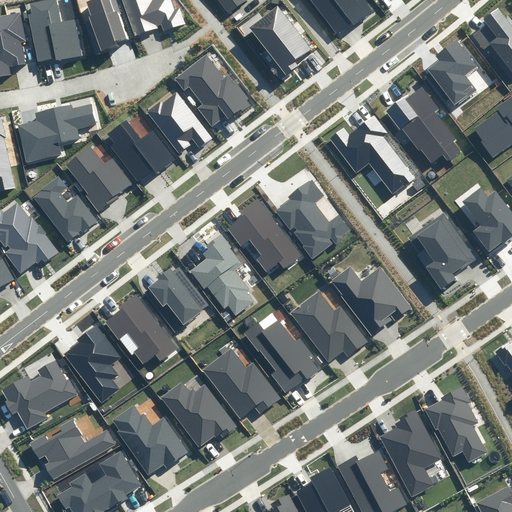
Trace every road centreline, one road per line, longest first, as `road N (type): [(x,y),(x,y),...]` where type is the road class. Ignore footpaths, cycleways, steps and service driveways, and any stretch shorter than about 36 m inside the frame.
road 1 (tertiary): [(0,346),(446,0)]
road 2 (residential): [(176,511),(511,291)]
road 3 (residential): [(0,98),(171,55)]
